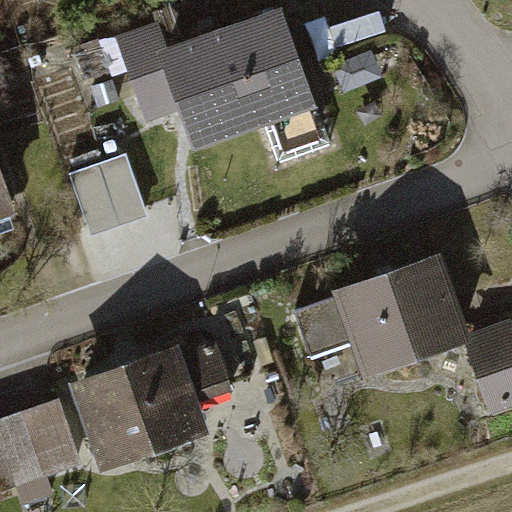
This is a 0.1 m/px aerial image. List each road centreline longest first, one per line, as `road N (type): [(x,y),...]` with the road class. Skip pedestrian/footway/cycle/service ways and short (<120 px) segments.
road 1 (residential): [(511,163),(0,340)]
road 2 (residential): [(434,0),(467,38),(511,120)]
road 3 (track): [(385,511),(511,467)]
